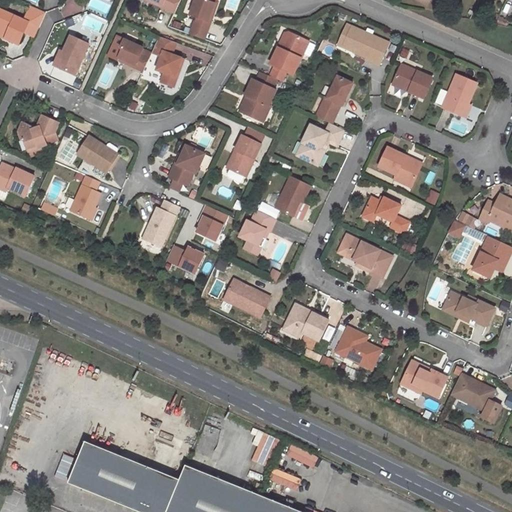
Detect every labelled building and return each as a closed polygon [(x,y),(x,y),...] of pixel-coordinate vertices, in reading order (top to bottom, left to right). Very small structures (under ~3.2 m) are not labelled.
[(152,0),(163,5),(162,7),(175,14),(181,0),(152,0)] [(206,40),(213,23),(210,22),(210,21),(214,11),(216,12),(220,0),(197,0),(192,14),(191,15),(192,16),(198,18),(191,35),(206,40)] [(24,21),(0,10),(0,11),(0,32),(6,36),(5,39),(19,45),(24,34),(28,24),(39,28),(46,13),(31,6),(24,21)] [(39,28),(28,24),(24,34),(34,38),(39,28)] [(340,50),(357,58),(359,55),(360,51),(348,46),(355,29),(350,27),(340,50)] [(392,46),(355,29),(348,46),(360,51),(359,55),(371,60),(370,64),(382,69),(392,46)] [(284,49),(292,32),(290,31),(282,48),(284,49)] [(296,75),(312,42),(292,32),(284,49),(282,48),(274,64),(278,66),(289,72),(296,75)] [(65,53),(58,68),(75,76),(89,45),(71,37),(63,52),(65,53)] [(160,37),(153,54),(163,59),(157,71),(164,75),(160,84),(172,90),(177,80),(175,78),(182,61),(173,57),(170,56),(176,43),(160,37)] [(144,50),(128,42),(126,41),(122,49),(118,47),(113,57),(113,58),(144,73),(150,59),(142,55),(144,50)] [(176,43),(170,56),(173,57),(179,44),(176,43)] [(61,51),(54,66),(58,68),(65,53),(63,52),(61,51)] [(182,61),(175,78),(177,80),(185,63),(182,61)] [(278,66),(273,76),(284,81),(289,72),(278,66)] [(437,80),(405,68),(398,86),(414,92),(413,94),(413,95),(429,101),(437,80)] [(257,80),(273,87),(277,79),(261,72),(257,80)] [(345,108),(356,84),(340,77),(329,100),(327,99),(323,109),(338,116),(343,107),(345,108)] [(459,78),(445,111),(465,120),(466,120),(471,108),(480,87),(459,78)] [(254,79),(246,95),(249,96),(246,102),(245,101),(241,111),(264,122),(272,106),(270,105),(277,90),(273,87),(257,80),(254,79)] [(397,89),(413,95),(413,94),(414,92),(398,86),(397,89)] [(469,121),(474,109),(471,108),(466,120),(469,121)] [(40,127),(33,130),(32,127),(22,123),(18,132),(21,141),(24,140),(27,149),(37,145),(38,148),(43,146),(46,145),(43,137),(55,133),(59,123),(43,116),(39,125),(40,127)] [(326,150),(329,144),(340,149),(348,132),(333,126),(329,134),(315,128),(307,146),(311,148),(305,160),(322,168),(328,155),(326,150)] [(266,144),(270,135),(251,127),(247,136),(266,144)] [(46,145),(58,141),(55,133),(43,137),(46,145)] [(266,144),(247,136),(236,160),(239,161),(231,179),(247,186),(266,144)] [(120,157),(91,138),(80,156),(95,166),(97,163),(110,172),(120,157)] [(37,145),(27,149),(28,151),(29,155),(44,150),(43,146),(38,148),(37,145)] [(307,146),(301,158),(305,160),(311,148),(307,146)] [(178,165),(172,179),(177,181),(185,185),(190,187),(196,173),(199,175),(207,156),(189,148),(185,157),(181,166),(178,165)] [(393,149),(384,168),(401,177),(400,181),(417,189),(425,171),(409,163),(411,158),(393,149)] [(427,166),(411,158),(409,163),(425,171),(427,166)] [(228,178),(231,179),(239,161),(236,160),(228,178)] [(17,168),(4,162),(2,165),(15,172),(17,168)] [(95,166),(108,174),(110,172),(97,163),(95,166)] [(8,187),(25,196),(35,177),(17,168),(15,172),(2,165),(0,169),(0,189),(6,192),(8,187)] [(87,176),(72,212),(91,220),(96,209),(103,195),(97,192),(101,182),(87,176)] [(295,178),(280,210),(298,218),(305,204),(307,206),(315,188),(295,178)] [(177,181),(172,190),(181,194),(185,185),(177,181)] [(493,184),(492,200),(501,201),(502,184),(493,184)] [(511,201),(504,197),(502,202),(511,206),(511,201)] [(387,204),(377,199),(367,218),(379,224),(382,217),(398,224),(401,218),(406,208),(389,200),(387,204)] [(511,206),(502,202),(500,206),(493,203),(484,222),(492,225),(493,223),(511,231),(511,206)] [(161,211),(153,227),(155,228),(148,242),(165,251),(183,211),(168,204),(165,212),(161,211)] [(207,206),(197,233),(220,242),(231,214),(207,206)] [(94,222),(99,210),(96,209),(91,220),(94,222)] [(264,247),(271,232),(273,233),(274,234),(280,221),(261,212),(255,224),(251,222),(244,237),(252,242),(248,250),(262,257),(266,248),(264,247)] [(476,228),(480,218),(461,212),(458,221),(476,228)] [(415,225),(401,218),(398,224),(396,229),(409,236),(415,225)] [(463,236),(467,227),(458,223),(454,232),(463,236)] [(464,239),(469,228),(467,227),(463,236),(454,232),(453,234),(464,239)] [(271,232),(264,247),(266,248),(273,233),(271,232)] [(362,263),(376,270),(374,273),(387,279),(394,265),(381,259),(385,252),(351,236),(344,250),(352,254),(360,258),(359,262),(362,263)] [(199,274),(208,253),(190,245),(188,250),(175,244),(168,261),(199,274)] [(487,245),(475,269),(492,277),(496,268),(498,264),(502,266),(507,264),(511,256),(487,245)] [(360,258),(352,254),(344,250),(342,254),(359,262),(360,258)] [(397,258),(385,252),(381,259),(394,265),(397,258)] [(361,267),(374,273),(376,270),(362,263),(361,267)] [(270,278),(275,280),(278,273),(273,271),(270,278)] [(238,282),(228,303),(265,321),(275,300),(253,290),(252,292),(246,289),(247,287),(238,282)] [(479,305),(470,301),(453,293),(447,307),(466,316),(464,320),(487,331),(498,309),(481,301),(479,305)] [(442,310),(448,296),(443,294),(436,307),(442,310)] [(299,310),(316,318),(318,315),(301,307),(299,310)] [(445,311),(464,320),(466,316),(447,307),(445,311)] [(334,323),(318,315),(316,318),(299,310),(291,328),(308,337),(309,335),(325,343),(334,323)] [(289,332),(307,340),(308,337),(291,328),(289,332)] [(369,336),(353,329),(352,332),(341,354),(377,371),(387,351),(371,343),(371,341),(367,339),(369,336)] [(415,366),(434,375),(437,372),(417,362),(415,366)] [(434,375),(415,366),(405,385),(425,395),(427,392),(442,400),(452,380),(437,372),(434,375)] [(464,377),(483,386),(484,383),(465,374),(464,377)] [(455,395),(489,411),(500,390),(484,383),(483,386),(464,377),(455,395)] [(253,461),(271,467),(280,438),(262,433),(253,461)] [(70,482),(143,511),(305,511),(293,507),(295,502),(289,499),(286,504),(188,465),(182,478),(88,440),(70,482)]
